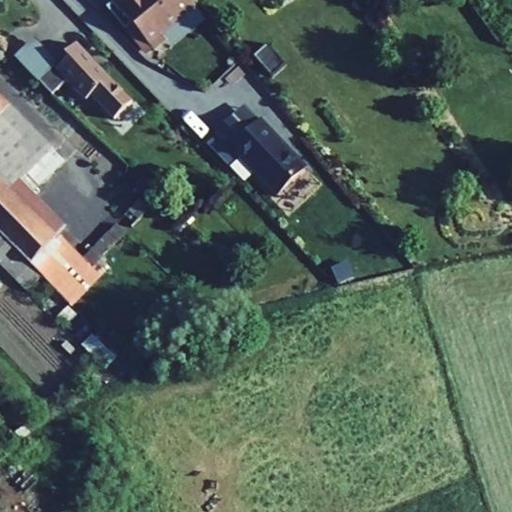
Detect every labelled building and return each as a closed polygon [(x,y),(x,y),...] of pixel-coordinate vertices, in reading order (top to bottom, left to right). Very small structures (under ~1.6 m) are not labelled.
[(194,6),(189,0),(114,0),(112,2),(122,14),(151,49),(153,51),(165,40),(160,34),(193,7),(194,6)] [(193,7),(160,34),(165,40),(171,48),(204,20),(193,7)] [(144,55),(151,49),(122,14),(115,20),(144,55)] [(37,81),(53,66),(31,44),(15,59),(37,82),(37,81)] [(103,72),(76,44),(64,56),(67,59),(56,70),(53,66),(37,81),(51,96),(66,82),(85,101),(90,96),(114,120),(131,102),(109,79),(103,79),(103,72)] [(239,119),(214,93),(194,112),(199,117),(220,138),(234,125),(239,119)] [(0,187),(5,193),(18,181),(31,194),(63,163),(9,108),(0,99),(0,187)] [(220,138),(199,117),(187,128),(219,161),(245,136),(234,125),(220,138)] [(156,191),(143,178),(132,188),(146,201),(156,191)] [(31,194),(18,181),(5,193),(54,242),(60,236),(57,233),(63,227),(31,194)] [(0,187),(0,236),(28,265),(39,276),(71,307),(101,277),(60,236),(54,242),(5,193),(0,187)] [(161,215),(174,213),(173,204),(159,206),(161,215)] [(0,236),(0,265),(14,279),(28,265),(0,236)] [(25,291),(39,276),(28,265),(14,279),(25,291)] [(65,326),(76,315),(67,307),(56,318),(65,326)] [(104,370),(115,359),(91,335),(80,346),(104,370)]
